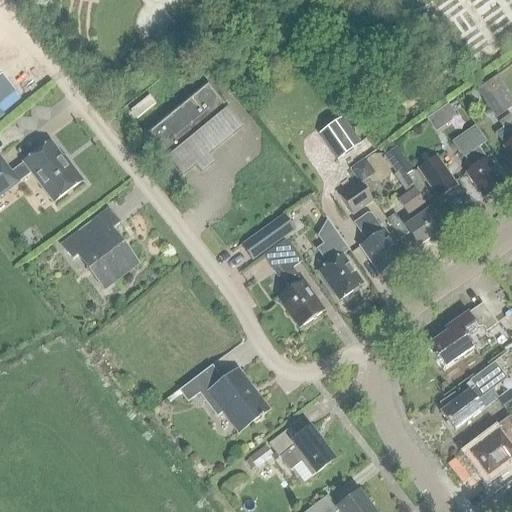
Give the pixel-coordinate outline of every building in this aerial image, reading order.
[(263,53),(259,56),(258,60),(263,65),(268,61),(268,55),(263,53)] [(0,75),(0,102),(13,92),(0,75)] [(476,90),(495,118),(511,106),(511,99),(496,76),(476,90)] [(181,176),(240,128),(205,86),(147,134),(181,176)] [(148,95),(129,110),(135,118),(154,103),(148,95)] [(446,106),(425,121),(434,133),(455,119),(446,106)] [(511,120),(509,116),(498,123),(503,129),(502,129),(511,142),(503,147),(511,160),(511,120)] [(317,135),(336,161),(357,147),(339,121),(317,135)] [(476,148),(483,143),(474,130),(453,144),(462,158),(466,155),(474,167),(466,173),(467,175),(467,178),(471,184),(473,184),(484,200),(487,199),(489,199),(495,195),(496,193),(503,187),(492,171),(494,170),(486,159),(485,160),(476,148)] [(81,182),(68,165),(67,166),(49,143),(22,164),(11,172),(0,157),(0,198),(20,184),(19,183),(30,175),(52,204),(81,182)] [(400,180),(411,172),(395,149),(383,157),(400,180)] [(435,157),(417,170),(438,201),(457,189),(435,157)] [(362,163),(349,172),(357,183),(370,174),(362,163)] [(371,202),(359,184),(339,198),(351,216),(371,202)] [(408,234),(417,248),(442,230),(428,211),(427,211),(413,191),(397,202),(407,215),(411,212),(416,219),(404,228),(404,229),(396,235),(399,240),(408,234)] [(110,232),(118,225),(107,211),(61,247),(71,261),(76,258),(102,292),(136,266),(110,232)] [(398,221),(390,226),(396,235),(404,229),(404,228),(416,219),(411,212),(407,215),(398,221)] [(385,220),(390,226),(398,221),(394,214),(385,220)] [(378,275),(400,260),(388,242),(389,241),(382,231),(381,232),(370,217),(371,217),(370,215),(366,215),(352,225),(365,243),(359,247),(378,275)] [(326,221),(316,237),(323,247),(318,251),(328,265),(319,272),(339,301),(360,286),(345,265),(346,264),(341,256),(348,251),(326,221)] [(284,238),(274,223),(241,247),(251,262),(284,238)] [(284,241),(261,257),(277,279),(280,277),(289,290),(277,298),(299,329),(322,313),(307,291),(308,290),(302,281),(300,282),(291,269),(300,263),(284,241)] [(444,331),(446,334),(425,349),(441,372),(473,349),(465,338),(481,327),(485,332),(496,325),(481,305),(444,331)] [(468,382),(473,389),(468,392),(457,400),(453,394),(441,403),(446,409),(439,414),(453,432),(482,411),(475,401),(489,389),(490,391),(505,380),(493,363),(468,382)] [(211,367),(178,392),(186,403),(198,394),(215,418),(224,411),(240,432),(267,411),(237,371),(223,383),(211,367)] [(511,411),(511,390),(497,402),(507,415),(511,411)] [(511,456),(511,454),(505,445),(511,440),(511,427),(510,426),(498,435),(497,435),(472,454),(470,452),(468,455),(486,479),(489,476),(488,475),(511,456)] [(313,476),(333,461),(309,429),(297,438),(289,429),(267,445),(278,460),(279,459),(289,471),(302,461),(313,476)] [(272,457),(265,447),(244,462),(250,470),(254,468),(255,470),(272,457)] [(371,511),(357,493),(336,509),(326,497),(306,511),(371,511)]
